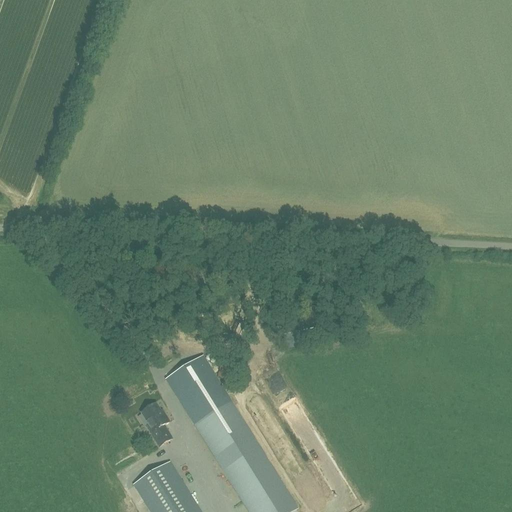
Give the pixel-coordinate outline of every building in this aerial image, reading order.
[(316,322),(281,328),(285,350),(321,344),(316,322)] [(223,357),(217,379),(237,384),(243,362),(223,357)] [(204,358),(169,380),(250,511),(293,511),(297,510),(229,402),(231,401),(204,358)] [(279,385),(285,383),(284,380),(272,383),(275,393),(281,391),(279,385)] [(291,423),(307,416),(303,405),(299,406),(293,390),(280,395),(291,423)] [(156,405),(142,414),(150,426),(147,428),(160,448),(172,440),(164,427),(170,423),(165,415),(163,416),(156,405)] [(297,428),(323,475),(330,471),(334,477),(338,475),(340,479),(345,477),(340,467),(338,469),(311,420),(297,428)] [(135,486),(151,511),(199,511),(170,464),(135,486)]
